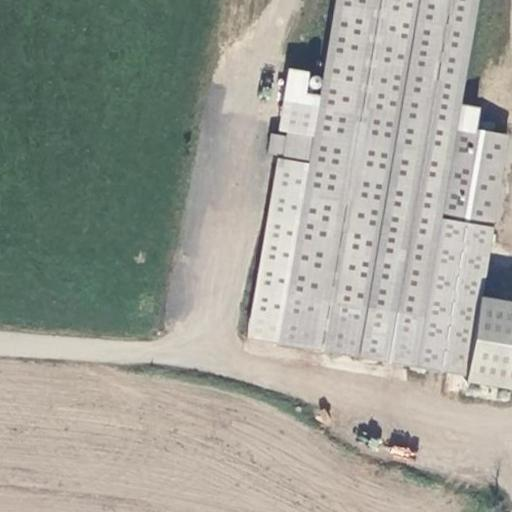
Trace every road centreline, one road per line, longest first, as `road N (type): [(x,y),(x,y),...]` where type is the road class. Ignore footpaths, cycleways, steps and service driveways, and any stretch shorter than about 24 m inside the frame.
road 1 (unclassified): [(183,340),(475,416),(511,434)]
road 2 (track): [(0,334),(183,340)]
